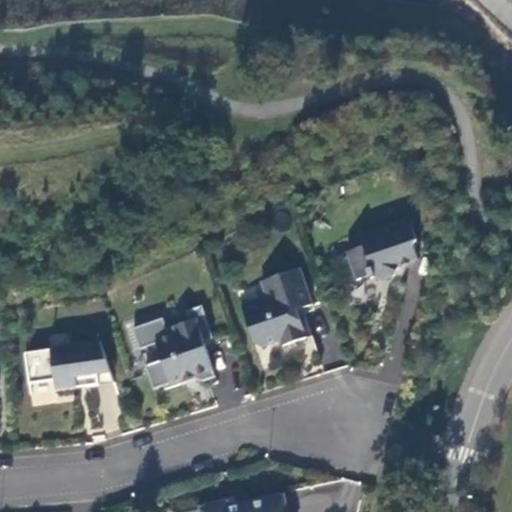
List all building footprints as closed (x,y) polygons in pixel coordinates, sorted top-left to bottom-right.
[(364,249),(348,254),(357,282),(370,277),(371,280),(375,279),(381,282),(394,277),(402,261),(409,265),(419,262),(414,249),(417,243),(410,220),(360,238),(364,249)] [(344,252),(329,256),(336,286),(352,282),(344,252)] [(267,298),(242,306),(255,345),(262,348),(282,341),(284,347),(307,339),(298,311),(313,306),(300,270),(262,283),(267,298)] [(166,320),(136,331),(144,351),(160,345),(166,362),(150,368),(158,391),(168,387),(169,391),(184,386),(186,381),(198,377),(199,381),(206,383),(219,378),(207,343),(217,340),(205,307),(189,313),(193,323),(170,331),(166,320)] [(100,341),(83,344),(89,387),(100,386),(115,384),(100,341)] [(51,351),(26,354),(30,385),(55,381),(57,392),(89,387),(83,344),(50,348),(51,351)] [(184,386),(199,381),(198,377),(186,381),(184,386)] [(200,511),(287,511),(285,497),(230,508),(228,504),(200,509),(201,511),(200,511)]
